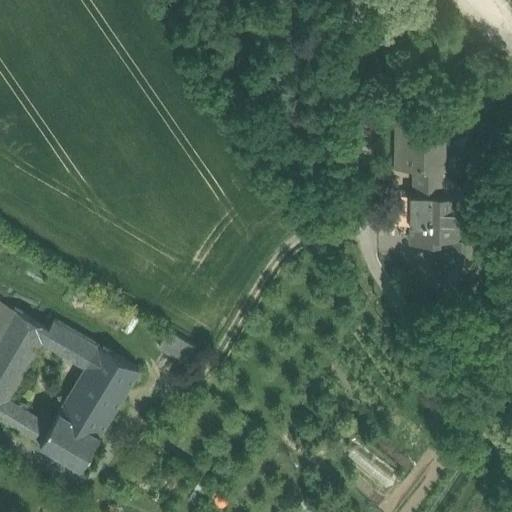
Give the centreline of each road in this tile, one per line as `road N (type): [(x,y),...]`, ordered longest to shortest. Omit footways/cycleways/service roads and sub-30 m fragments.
road 1 (track): [(511,468),(382,291),(332,0)]
road 2 (track): [(0,434),(90,479),(146,405),(224,350),(290,249),(309,232),(370,224)]
